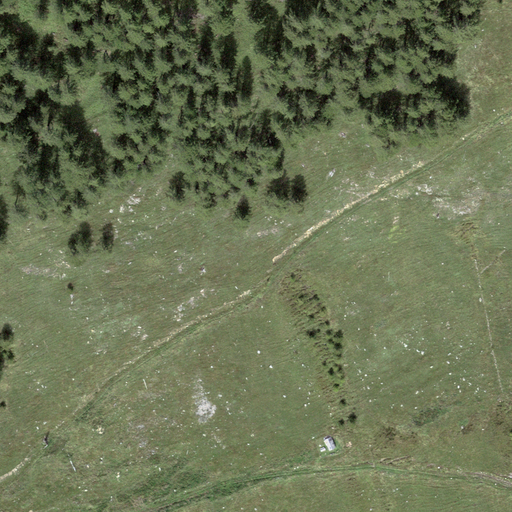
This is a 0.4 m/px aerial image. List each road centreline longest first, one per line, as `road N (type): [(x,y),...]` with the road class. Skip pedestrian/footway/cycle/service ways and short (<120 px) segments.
road 1 (track): [(0,489),(386,187),(511,106)]
road 2 (track): [(511,484),(359,464),(148,511)]
